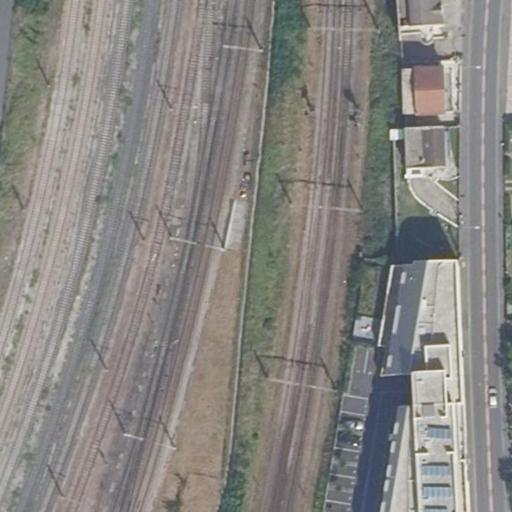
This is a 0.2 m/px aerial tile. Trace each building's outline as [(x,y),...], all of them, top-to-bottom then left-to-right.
[(395,0),(398,33),(443,30),(441,0),(395,0)] [(401,91),(402,115),(442,113),(441,69),(400,70),(401,91)] [(403,131),(405,191),(411,190),(411,187),(428,187),(429,171),(439,171),(439,130),(403,131)] [(461,262),(392,264),(372,381),(428,374),(464,374),(461,262)] [(464,374),(428,374),(429,391),(428,407),(444,407),(464,407),(464,389),(464,374)] [(462,511),(463,454),(464,407),(444,407),(428,407),(401,406),(382,511),(462,511)]
